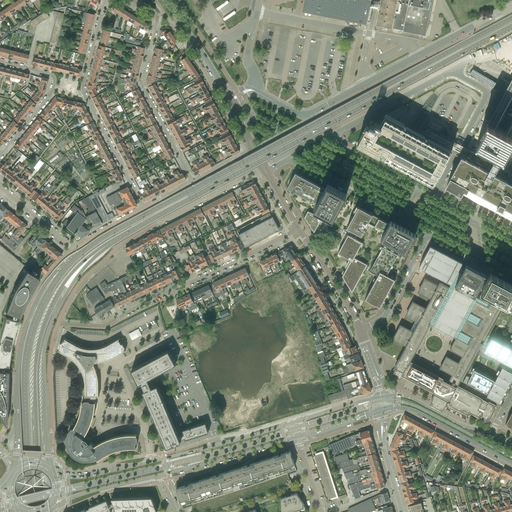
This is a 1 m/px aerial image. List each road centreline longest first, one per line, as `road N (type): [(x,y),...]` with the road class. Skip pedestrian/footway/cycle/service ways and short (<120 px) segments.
road 1 (primary): [(511,18),(118,228),(61,272)]
road 2 (primary): [(98,251),(511,26)]
road 3 (primary): [(42,511),(35,354),(61,287),(98,251)]
road 4 (residential): [(58,323),(82,279),(118,245),(263,170)]
road 5 (residential): [(58,323),(104,326),(297,228)]
road 6 (primary): [(61,272),(37,314),(24,366),(33,511)]
road 7 (secondary): [(292,423),(82,476),(52,473)]
road 8 (residential): [(142,208),(81,90),(106,0)]
road 9 (primary): [(46,451),(44,343),(68,289),(98,251)]
road 10 (residential): [(192,181),(141,84),(156,20),(132,0)]
road 11 (residential): [(263,170),(296,162),(428,233)]
road 12 (residential): [(142,208),(72,247),(0,188)]
road 13 (primary): [(61,272),(47,281),(25,324),(16,426)]
road 14 (residential): [(434,195),(490,92),(451,72)]
road 15 (residential): [(0,62),(54,79),(0,155)]
road 16 (secondary): [(155,476),(296,437)]
road 17 (secondary): [(386,409),(416,411),(511,463)]
road 18 (residential): [(334,133),(451,72)]
road 19 (residential): [(46,451),(58,323)]
road 20 (residential): [(359,330),(385,315),(428,233)]
